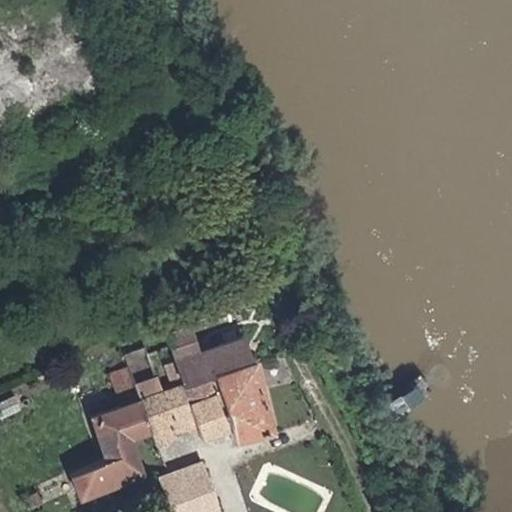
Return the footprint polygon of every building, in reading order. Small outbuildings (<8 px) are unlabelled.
[(202,297),(230,289),(222,267),(195,275),(202,297)] [(257,293),(252,283),(246,285),(252,295),(257,293)] [(173,375),(240,360),(231,336),(191,347),(183,322),(155,331),(170,376),(173,375)] [(115,347),(133,388),(150,382),(135,340),(131,342),(115,347)] [(226,431),(231,443),(268,429),(247,366),(246,358),(240,360),(173,375),(170,376),(157,381),(167,409),(214,396),(226,431)] [(205,438),(226,431),(214,396),(167,409),(157,381),(150,382),(133,388),(148,428),(168,421),(173,430),(197,423),(205,438)] [(130,436),(148,428),(133,388),(91,406),(100,442),(91,444),(67,454),(69,465),(76,488),(138,465),(130,436)] [(67,454),(91,444),(82,422),(59,433),(67,454)] [(168,511),(218,511),(222,511),(207,469),(170,482),(161,486),(168,511)] [(34,497),(31,482),(25,484),(14,489),(12,490),(19,503),(34,497)]
